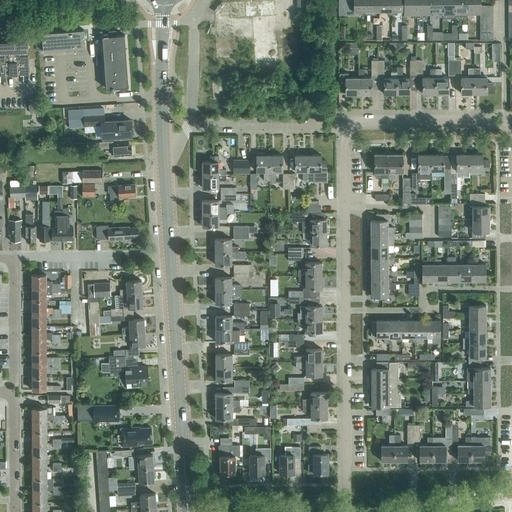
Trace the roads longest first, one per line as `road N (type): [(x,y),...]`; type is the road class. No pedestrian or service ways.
road 1 (tertiary): [(187,511),(161,130),(161,0)]
road 2 (residential): [(347,511),(345,208)]
road 3 (residential): [(511,122),(345,124)]
road 4 (residential): [(345,124),(187,130)]
road 5 (residential): [(14,395),(14,257)]
